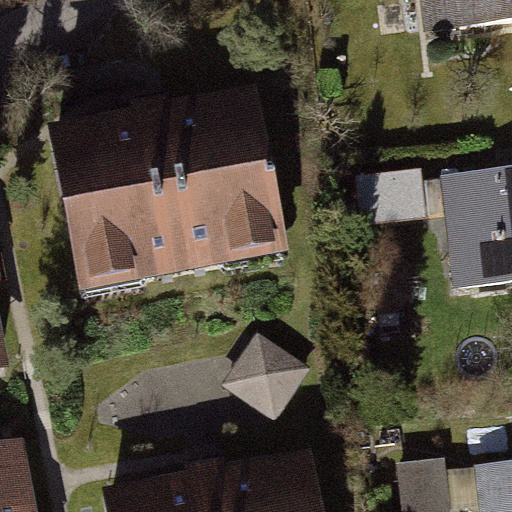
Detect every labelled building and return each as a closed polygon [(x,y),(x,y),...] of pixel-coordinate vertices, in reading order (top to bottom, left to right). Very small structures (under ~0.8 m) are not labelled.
[(511,0),(420,0),(424,29),(511,19),(511,0)] [(132,122),(50,138),(76,268),(122,259),(142,273),(212,259),(226,239),(272,230),(246,100),(163,116),(161,104),(130,110),(132,122)] [(425,170),(352,178),(358,231),(431,223),(425,170)] [(511,171),(441,179),(453,285),(511,278),(511,171)] [(299,370),(253,338),(223,385),(268,416),(299,370)] [(0,511),(19,511),(8,450),(0,451),(0,511)] [(448,511),(442,454),(391,459),(396,511),(448,511)] [(187,485),(104,502),(106,511),(310,511),(301,463),(218,479),(216,467),(185,473),(187,485)] [(511,511),(511,464),(475,468),(479,511),(511,511)]
